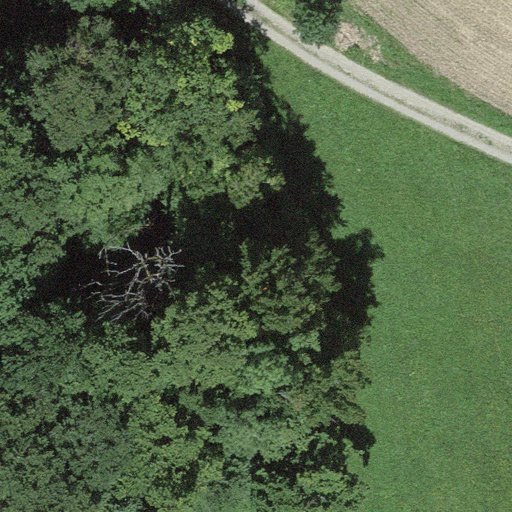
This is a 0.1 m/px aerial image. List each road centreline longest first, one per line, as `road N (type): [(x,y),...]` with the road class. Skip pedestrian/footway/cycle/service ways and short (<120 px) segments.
road 1 (unclassified): [(145,0),(174,41),(209,145),(300,511)]
road 2 (track): [(511,153),(378,93),(231,0)]
